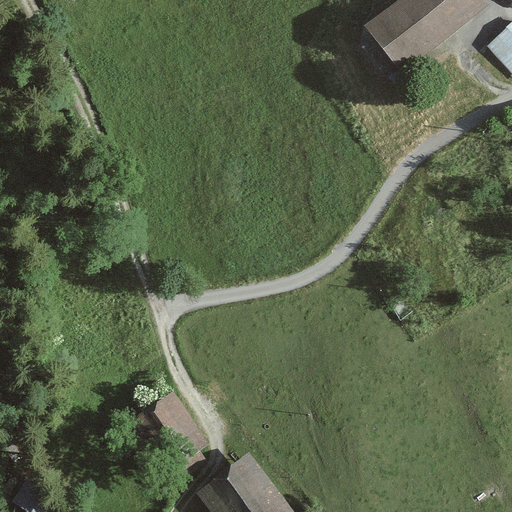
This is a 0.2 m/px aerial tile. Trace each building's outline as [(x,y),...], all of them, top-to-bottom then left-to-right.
[(358,33),(394,79),(486,9),(479,0),(398,0),(400,1),(358,33)] [(511,27),(487,51),(511,77),(511,27)] [(162,479),(207,447),(171,396),(126,427),(162,479)] [(215,511),(292,511),(250,454),(200,491),(215,511)] [(27,477),(13,500),(33,511),(59,511),(66,501),(27,477)]
